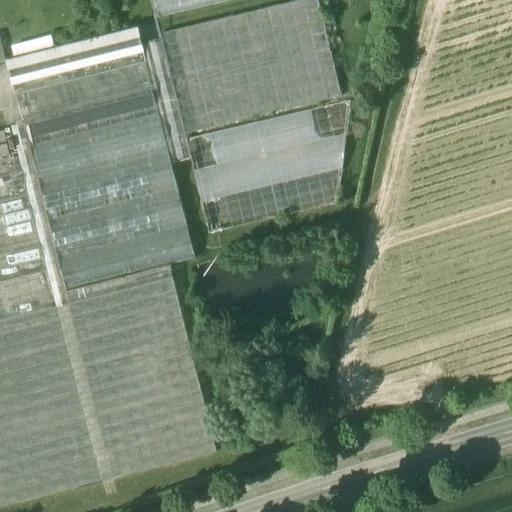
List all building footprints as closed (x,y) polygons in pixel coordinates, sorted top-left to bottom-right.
[(152,0),(157,19),(234,0),(152,0)] [(162,39),(185,134),(341,97),(317,0),(302,0),(161,34),(162,39)] [(15,95),(145,62),(141,44),(137,28),(6,61),(15,95)] [(162,39),(141,44),(145,62),(171,163),(190,158),(186,140),(185,134),(162,39)] [(0,507),(217,452),(169,265),(195,259),(171,163),(145,62),(15,95),(22,122),(67,304),(54,307),(0,321),(0,507)] [(190,158),(209,234),(338,203),(350,101),(186,140),(190,158)] [(17,158),(54,307),(67,304),(22,122),(9,126),(17,158)] [(0,321),(54,307),(17,158),(0,162),(0,321)]
